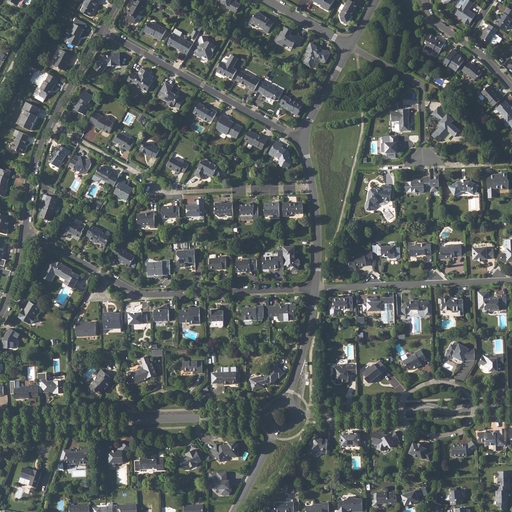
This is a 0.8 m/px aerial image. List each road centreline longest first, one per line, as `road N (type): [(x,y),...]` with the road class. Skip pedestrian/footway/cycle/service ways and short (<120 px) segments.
road 1 (residential): [(51,123),(161,192),(313,188)]
road 2 (residential): [(0,425),(270,414)]
road 3 (residential): [(103,29),(303,139)]
road 4 (residential): [(316,287),(511,280)]
road 5 (residential): [(316,413),(511,406)]
road 6 (residential): [(26,232),(135,291),(179,293)]
road 7 (residential): [(351,45),(420,87),(424,157)]
